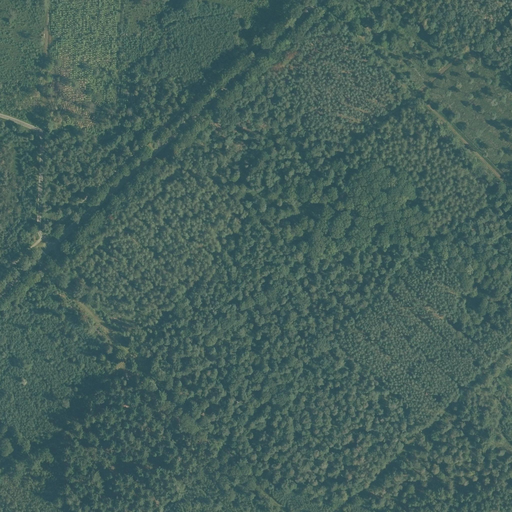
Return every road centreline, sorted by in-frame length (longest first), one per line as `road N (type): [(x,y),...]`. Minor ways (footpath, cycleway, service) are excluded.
road 1 (secondary): [(0,292),(319,0)]
road 2 (track): [(38,257),(288,511)]
road 3 (track): [(333,511),(511,333)]
road 4 (track): [(511,188),(342,20)]
road 5 (track): [(46,0),(40,135)]
